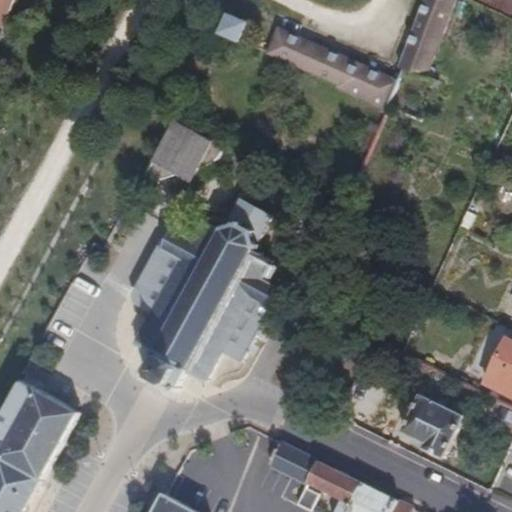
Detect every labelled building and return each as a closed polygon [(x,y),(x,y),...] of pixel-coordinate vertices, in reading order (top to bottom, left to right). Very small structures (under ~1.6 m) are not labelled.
[(0,0),(0,24),(3,26),(13,0),(0,0)] [(400,70),(427,78),(456,0),(423,0),(397,68),(400,70)] [(511,13),(511,0),(470,0),(473,1),(473,3),(509,21),(511,13)] [(248,36),(253,22),(234,15),(231,14),(222,36),(243,43),(244,39),(246,38),(247,37),(248,36)] [(278,31),(266,56),(336,85),(336,88),(384,110),(396,80),(278,31)] [(220,163),(223,161),(225,158),(230,149),(179,119),(144,182),(159,186),(181,181),(195,188),(200,176),(204,173),(211,169),(220,163)] [(280,286),(264,278),(271,262),(273,261),(274,260),(275,259),(275,257),(275,255),(273,253),(270,252),(268,252),(260,248),(260,245),(262,245),(260,239),(259,238),(271,216),(273,214),(274,213),(274,212),(274,210),(273,210),(272,209),(271,208),(269,208),(268,209),(245,196),(245,194),(244,193),(242,192),(240,193),(239,193),(238,195),(226,220),(224,219),(217,221),(219,225),(205,219),(207,213),(194,206),(190,215),(184,218),(178,229),(174,227),(166,242),(163,243),(134,296),(140,307),(151,313),(149,318),(146,319),(144,323),(144,324),(146,325),(139,336),(136,338),(134,342),(135,343),(134,346),(139,348),(140,347),(152,354),(146,367),(143,369),(142,372),(142,374),(143,375),(144,376),(146,377),(147,377),(148,377),(149,376),(173,388),(172,391),(176,392),(177,392),(180,391),(182,387),(188,373),(205,380),(206,382),(207,383),(208,383),(209,382),(210,380),(215,367),(217,364),(219,364),(221,361),(220,359),(224,352),(239,359),(246,358),(253,344),(256,343),(258,338),(257,336),(263,325),(265,325),(267,320),(267,319),(272,309),(273,308),(276,305),(276,302),(277,300),(280,293),(281,291),(283,290),(284,287),(281,285),(280,286)] [(511,342),(507,340),(485,385),(511,398),(511,342)] [(267,378),(283,348),(271,342),(255,373),(267,378)] [(0,511),(27,511),(82,412),(40,388),(51,369),(34,360),(2,419),(16,428),(0,455),(0,511)] [(342,412),(369,424),(388,385),(361,372),(342,412)] [(446,460),(467,416),(422,395),(403,433),(426,444),(423,449),(446,460)] [(352,511),(365,485),(282,443),(271,465),(308,483),(298,505),(313,511),(323,491),(343,500),(337,511),(352,511)] [(413,511),(415,509),(365,485),(352,511),(413,511)] [(199,511),(169,495),(159,511),(199,511)]
